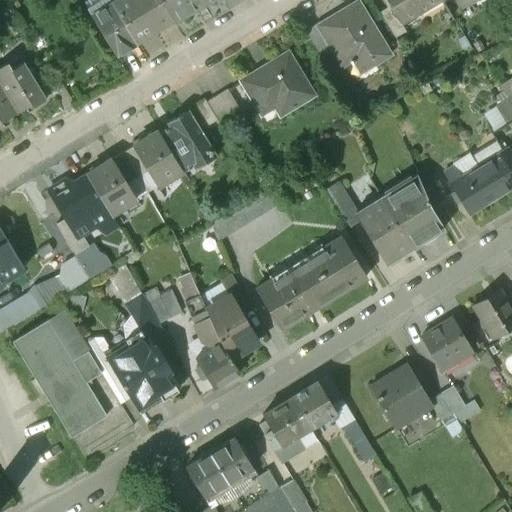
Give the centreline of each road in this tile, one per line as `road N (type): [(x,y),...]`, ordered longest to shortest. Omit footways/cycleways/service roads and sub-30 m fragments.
road 1 (residential): [(58,511),(511,231)]
road 2 (residential): [(305,0),(0,171)]
road 3 (residential): [(0,404),(53,511)]
